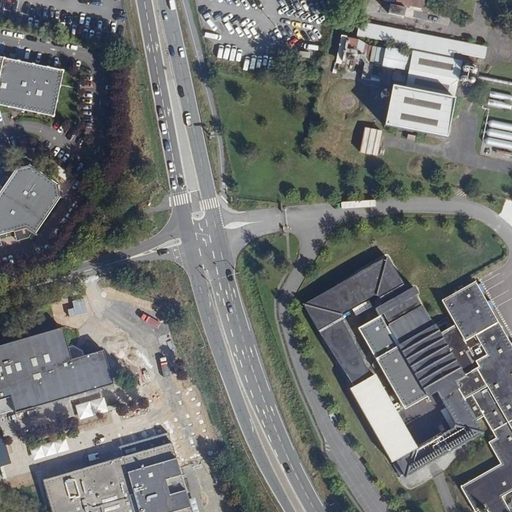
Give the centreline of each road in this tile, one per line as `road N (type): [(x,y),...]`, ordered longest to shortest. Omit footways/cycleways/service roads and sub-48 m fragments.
road 1 (secondary): [(315,511),(257,383),(218,242)]
road 2 (secondary): [(190,248),(248,432),(290,511)]
road 3 (secondary): [(143,0),(186,227)]
road 4 (secondary): [(214,219),(166,0)]
